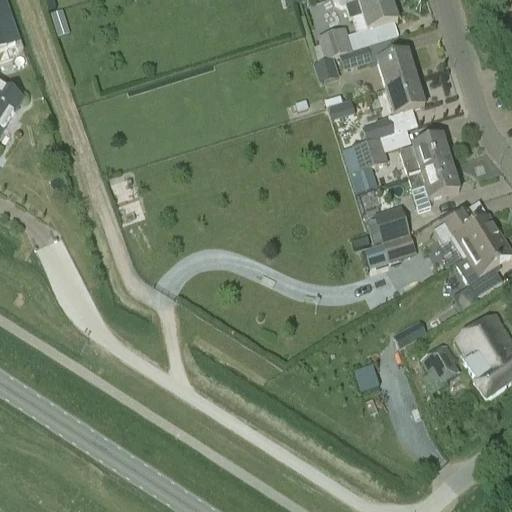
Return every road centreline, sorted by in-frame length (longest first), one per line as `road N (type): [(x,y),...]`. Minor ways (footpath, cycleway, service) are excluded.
road 1 (primary): [(195,511),(0,384)]
road 2 (residential): [(445,0),(483,122),(511,157)]
